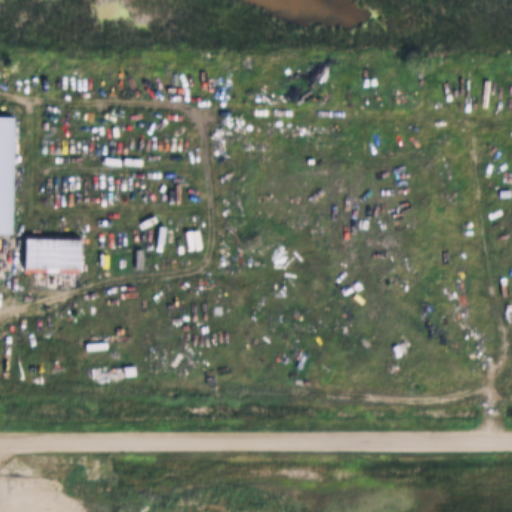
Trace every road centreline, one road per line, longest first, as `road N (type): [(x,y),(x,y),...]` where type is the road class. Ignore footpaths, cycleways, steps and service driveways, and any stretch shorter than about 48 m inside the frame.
road 1 (track): [(494,435),(487,388),(511,339),(484,277),(464,126),(403,107),(206,107),(158,92),(32,95),(0,86)]
road 2 (residential): [(0,435),(511,435)]
road 3 (track): [(0,390),(402,396),(487,388)]
